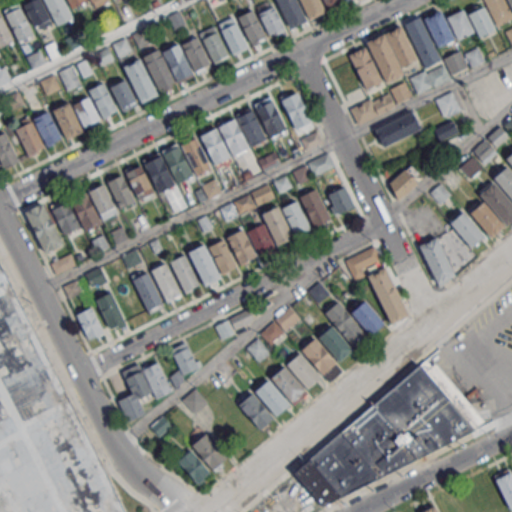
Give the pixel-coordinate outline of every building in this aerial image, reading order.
[(33,25),(49,17),(40,0),(28,0),(22,3),(33,25)] [(42,0),(55,25),(72,17),(63,0),(42,0)] [(66,0),(70,8),(85,0),(66,0)] [(268,34),(283,27),(270,0),(267,0),(255,6),(268,34)] [(276,0),(290,27),(306,19),(296,0),(276,0)] [(299,0),(308,19),(324,11),(318,0),(299,0)] [(322,0),(327,9),(343,2),(342,0),(322,0)] [(511,17),(504,0),(483,0),(496,25),(511,17)] [(17,41),(33,33),(19,5),(4,13),(17,41)] [(495,28),(483,5),(467,13),(478,36),(495,28)] [(266,36),(252,8),(237,16),(250,43),(266,36)] [(458,39),(474,31),(462,8),(446,16),(458,39)] [(437,46),(454,38),(440,9),(423,17),(437,46)] [(167,15),(173,28),(184,23),(177,10),(167,15)] [(0,46),(12,40),(0,15),(0,46)] [(246,45),(233,16),(217,23),(231,52),(246,45)] [(425,67),(441,59),(419,16),(403,24),(425,67)] [(98,19),(105,32),(93,38),(86,24),(98,19)] [(228,55),(213,25),(198,32),(212,62),(228,55)] [(416,58),(400,25),(384,32),(400,66),(416,58)] [(144,27),(152,41),(138,48),(131,33),(144,27)] [(402,72),(383,32),(365,41),(384,81),(402,72)] [(64,38),(69,48),(78,44),(73,33),(64,38)] [(209,63),(196,36),(181,44),(194,71),(209,63)] [(111,43),(118,55),(130,49),(124,37),(111,43)] [(44,45),(50,57),(59,53),(53,41),(44,45)] [(193,75),(177,43),(161,51),(177,83),(193,75)] [(381,79),(365,88),(348,54),(364,45),(381,79)] [(107,46),(113,58),(100,64),(94,52),(107,46)] [(485,60),(477,46),(464,53),(471,67),(485,60)] [(25,56),(31,67),(45,61),(39,48),(25,56)] [(174,81),(158,48),(142,55),(157,89),(174,81)] [(467,67),(458,50),(443,58),(452,75),(467,67)] [(140,102),(157,94),(139,57),(122,65),(140,102)] [(75,63),(82,77),(92,72),(85,58),(75,63)] [(443,63),(410,76),(416,93),(450,80),(443,63)] [(57,71),(66,90),(79,83),(70,64),(57,71)] [(0,67),(0,84),(10,79),(4,66),(0,67)] [(39,80),(53,73),(60,87),(46,94),(39,80)] [(122,111),(137,104),(124,76),(108,83),(122,111)] [(116,109),(103,82),(88,89),(101,116),(116,109)] [(349,107),(355,123),(412,98),(406,83),(349,107)] [(23,103),(17,90),(2,97),(8,111),(23,103)] [(434,98),(445,117),(461,109),(451,90),(434,98)] [(295,128),(312,120),(297,91),(280,99),(295,128)] [(99,118),(88,96),(72,103),(83,126),(99,118)] [(284,128),(270,100),(255,107),(268,136),(284,128)] [(65,138),(82,131),(68,101),(51,109),(65,138)] [(251,145),(266,138),(252,108),(237,115),(251,145)] [(373,128),(382,147),(423,128),(414,109),(373,128)] [(60,137),(47,110),(32,117),(45,144),(60,137)] [(511,115),(503,123),(511,135),(511,115)] [(43,146),(31,121),(28,116),(21,120),(23,124),(15,128),(27,154),(43,146)] [(248,146),(233,117),(217,125),(232,154),(248,146)] [(432,127),(439,140),(458,130),(450,117),(432,127)] [(487,136),(496,146),(509,135),(501,125),(487,136)] [(213,164),(230,156),(216,127),(199,135),(213,164)] [(5,132),(0,134),(0,161),(2,166),(17,159),(5,132)] [(211,167),(196,137),(180,144),(195,175),(211,167)] [(471,149),(483,162),(497,152),(485,138),(471,149)] [(176,182),(192,174),(178,145),(161,153),(176,182)] [(157,192),(174,184),(159,155),(143,163),(157,192)] [(459,167),(469,179),(480,168),(470,156),(459,167)] [(140,164),(125,171),(137,198),(153,191),(140,164)] [(511,171),(506,165),(492,177),(511,199),(511,171)] [(388,182),(404,168),(416,183),(400,197),(388,182)] [(119,206),(134,199),(122,174),(106,181),(119,206)] [(506,224),(511,218),(511,202),(493,181),(479,193),(506,224)] [(429,192),(439,202),(450,194),(440,182),(429,192)] [(114,205),(103,183),(88,190),(99,212),(114,205)] [(343,186),(327,194),(336,214),(353,206),(343,186)] [(313,227),(330,218),(315,187),(298,196),(313,227)] [(86,192),(70,199),(85,231),(101,223),(86,192)] [(310,228),(296,199),(280,207),(294,235),(310,228)] [(67,200),(50,208),(63,235),(80,227),(67,200)] [(490,237),(503,224),(482,200),(468,213),(490,237)] [(44,250),(61,242),(42,202),(24,211),(44,250)] [(276,245),(292,237),(277,205),(261,213),(276,245)] [(470,247),(484,235),(462,210),(449,222),(470,247)] [(257,254),(274,245),(263,223),(246,231),(257,254)] [(239,263),(255,255),(242,229),(226,237),(239,263)] [(437,284),(455,275),(436,236),(418,244),(437,284)] [(221,273),(236,265),(222,239),(207,246),(221,273)] [(204,284),(220,276),(204,243),(187,252),(204,284)] [(55,273),(75,264),(70,253),(50,262),(55,273)] [(199,284),(184,253),(169,261),(183,291),(199,284)] [(165,262),(179,292),(164,299),(150,270),(165,262)] [(367,275),(385,266),(408,314),(390,322),(367,275)] [(146,272),(132,279),(147,312),(162,304),(146,272)] [(318,301),(327,292),(319,283),(309,292),(318,301)] [(130,286),(115,293),(128,320),(143,313),(130,286)] [(109,328),(124,321),(110,291),(95,298),(109,328)] [(369,334),(383,322),(364,299),(350,311),(369,334)] [(338,301),(324,312),(354,349),(368,337),(338,301)] [(87,339),(102,331),(90,306),(75,314),(87,339)] [(234,328),(252,319),(246,308),(228,318),(234,328)] [(284,329),(297,318),(290,308),(276,319),(284,329)] [(234,332),(227,318),(214,325),(220,339),(234,332)] [(338,361),(352,349),(331,324),(317,336),(338,361)] [(335,362),(314,337),(300,349),(321,374),(335,362)] [(269,351),(256,338),(246,348),(259,361),(269,351)] [(182,374),(197,367),(187,347),(172,354),(182,374)] [(320,377),(299,352),(285,364),(306,388),(320,377)] [(155,398),(171,390),(158,361),(142,369),(155,398)] [(372,403),(417,458),(475,429),(419,364),(372,403)] [(290,401),(304,389),(284,365),(269,377),(290,401)] [(143,412),(137,398),(150,391),(140,370),(125,378),(131,392),(116,399),(126,420),(143,412)] [(275,414),(288,403),(266,375),(252,387),(275,414)] [(193,413),(207,402),(195,388),(181,399),(193,413)] [(259,428),(273,416),(252,391),(237,404),(259,428)] [(372,403),(340,432),(379,477),(417,458),(372,403)] [(211,469),(225,457),(204,432),(190,444),(211,469)] [(340,432),(309,459),(341,497),(379,477),(340,432)] [(196,482),(209,472),(190,448),(177,458),(196,482)] [(309,459),(293,472),(322,505),(341,497),(309,459)] [(511,478),(507,469),(492,477),(509,508),(511,506),(511,478)] [(0,511),(20,511),(20,472),(0,472),(0,511)]
